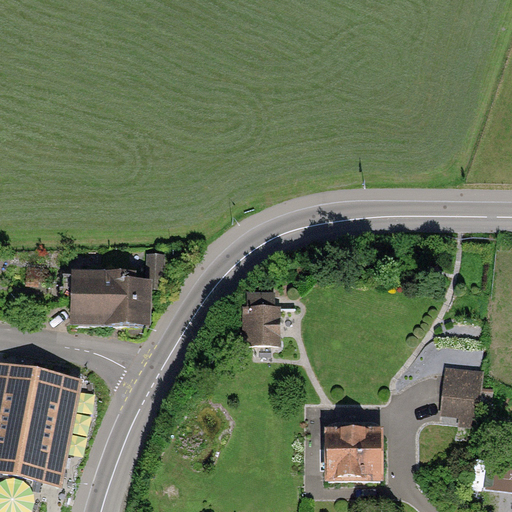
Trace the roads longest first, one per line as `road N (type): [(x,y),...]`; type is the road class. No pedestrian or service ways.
road 1 (secondary): [(153,384),(214,289),(268,240),(333,221),(511,217)]
road 2 (unclassified): [(0,338),(89,352),(153,384)]
road 3 (secondary): [(102,511),(153,384)]
